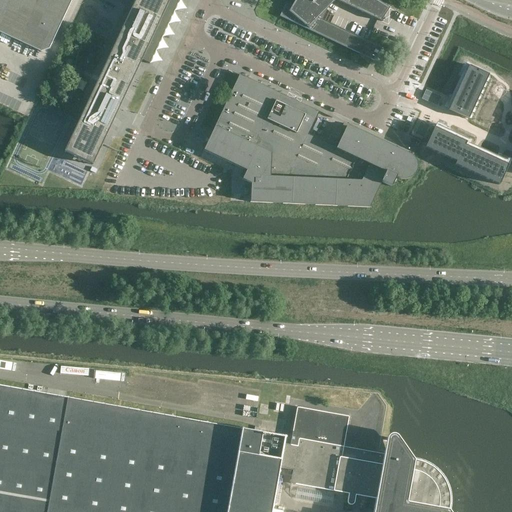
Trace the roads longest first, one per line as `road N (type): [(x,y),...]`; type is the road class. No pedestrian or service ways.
road 1 (primary): [(0,302),(511,352)]
road 2 (primary): [(511,279),(0,248)]
road 3 (unclassified): [(223,49),(185,130),(161,135),(152,115),(191,34)]
road 4 (unclassified): [(394,94),(384,117),(371,119),(223,49)]
road 5 (unclassified): [(237,20),(394,94)]
